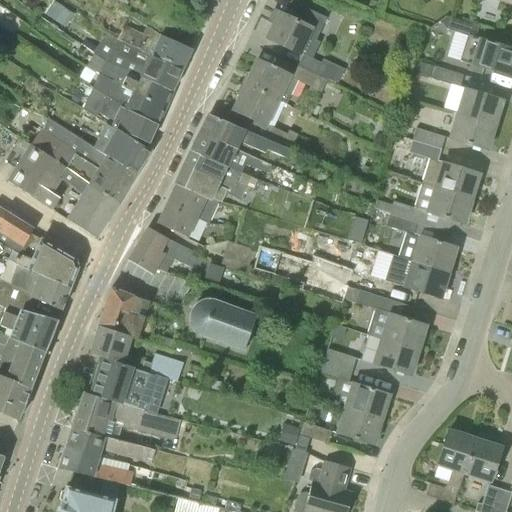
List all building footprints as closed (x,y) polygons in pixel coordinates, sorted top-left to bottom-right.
[(367,0),(365,8),(374,12),(377,3),(367,0)] [(274,26),(267,39),(301,55),(308,40),(314,43),(326,19),(300,6),(293,21),(275,12),(270,24),(274,26)] [(450,17),(446,30),(467,37),(460,61),(509,77),(511,66),(511,49),(476,38),(479,27),(450,17)] [(125,27),(118,40),(183,69),(191,50),(176,43),(157,34),(146,27),(143,34),(125,27)] [(106,33),(93,54),(94,55),(105,61),(112,64),(120,68),(141,78),(172,92),(183,69),(118,40),(106,33)] [(94,55),(86,67),(99,75),(112,82),(121,87),(122,87),(122,89),(165,108),(172,92),(141,78),(120,68),(112,64),(105,61),(94,55)] [(303,56),(297,67),(325,79),(332,64),(323,60),(321,64),(303,56)] [(247,73),(241,85),(279,103),(286,106),(297,81),(292,78),(257,61),(251,75),(247,73)] [(292,78),(297,81),(310,87),(308,91),(317,95),(325,79),(297,67),(292,78)] [(435,67),(431,80),(459,88),(463,76),(435,67)] [(99,75),(92,88),(123,107),(122,110),(157,125),(165,108),(122,89),(122,87),(121,87),(112,82),(99,75)] [(240,97),(233,111),(267,127),(279,103),(241,85),(236,96),(240,97)] [(91,88),(81,109),(97,119),(99,114),(112,124),(111,127),(117,130),(148,145),(157,125),(122,110),(123,107),(92,88),(92,89),(91,88)] [(463,89),(456,114),(494,126),(502,101),(463,89)] [(456,114),(448,139),(486,151),(494,126),(456,114)] [(209,115),(200,134),(237,150),(240,143),(264,153),(266,150),(285,158),(289,151),(263,139),(209,115)] [(48,120),(40,132),(31,146),(53,160),(80,180),(118,203),(127,189),(136,175),(100,152),(100,151),(94,147),(93,149),(80,143),(81,141),(48,120)] [(106,124),(94,147),(100,151),(100,152),(136,175),(150,152),(117,130),(111,127),(106,124)] [(270,126),(263,139),(289,151),(291,152),(298,135),(289,131),(287,135),(270,126)] [(416,129),(412,141),(441,149),(444,137),(416,129)] [(200,134),(191,152),(241,174),(245,165),(268,174),(271,166),(237,151),(237,150),(200,134)] [(31,197),(53,160),(31,146),(19,138),(5,163),(16,170),(8,183),(31,197)] [(412,141),(408,153),(428,159),(431,159),(437,161),(441,149),(412,141)] [(191,152),(184,166),(189,169),(189,167),(207,176),(217,181),(235,188),(237,184),(241,174),(191,152)] [(471,200),(478,174),(437,161),(431,159),(428,159),(421,183),(433,188),(471,200)] [(118,203),(80,180),(53,160),(31,197),(30,197),(51,211),(60,199),(52,195),(61,180),(84,197),(68,221),(95,239),(118,203)] [(240,201),(246,187),(237,184),(235,188),(217,181),(207,176),(189,167),(189,169),(184,166),(175,184),(212,202),(213,200),(221,203),(225,193),(240,201)] [(212,202),(175,184),(166,206),(208,225),(217,205),(212,202)] [(463,225),(471,200),(433,188),(425,212),(425,213),(463,225)] [(389,215),(392,206),(377,202),(374,210),(389,215)] [(393,202),(392,206),(389,215),(421,224),(425,213),(425,212),(393,202)] [(188,239),(197,220),(165,206),(157,224),(188,239)] [(31,229),(0,209),(0,242),(6,246),(19,254),(34,229),(31,228),(31,229)] [(418,237),(421,224),(389,215),(385,227),(407,233),(418,237)] [(364,228),(352,224),(349,235),(361,239),(364,228)] [(204,279),(209,263),(191,256),(193,252),(167,241),(168,240),(148,230),(129,261),(132,261),(123,284),(158,298),(166,274),(173,260),(193,269),(190,274),(204,279)] [(447,274),(456,248),(418,237),(407,233),(400,257),(447,274)] [(48,276),(62,253),(41,241),(33,260),(31,259),(31,260),(19,254),(6,246),(18,254),(15,261),(26,266),(48,276)] [(251,263),(254,252),(250,251),(251,249),(228,242),(224,255),(251,263)] [(440,299),(447,274),(400,257),(364,246),(360,260),(406,275),(402,287),(440,299)] [(71,287),(77,269),(74,260),(62,253),(48,276),(71,287)] [(251,263),(224,255),(220,267),(248,275),(251,263)] [(71,287),(48,276),(26,266),(15,261),(14,263),(17,266),(10,283),(33,292),(30,298),(36,300),(62,311),(71,287)] [(10,284),(0,280),(0,306),(19,314),(17,318),(4,313),(0,323),(0,326),(6,329),(4,335),(46,351),(57,321),(32,315),(36,300),(30,298),(33,292),(10,283),(10,284)] [(384,312),(387,300),(388,300),(348,288),(345,298),(356,301),(355,303),(376,310),(384,312)] [(146,311),(149,302),(110,289),(98,326),(113,331),(132,338),(136,340),(144,318),(138,316),(140,309),(146,311)] [(242,351),(255,316),(212,301),(210,300),(204,300),(201,301),(198,303),(194,306),(190,312),(190,315),(189,321),(191,327),(192,329),(194,332),(199,336),(242,351)] [(425,326),(387,313),(379,339),(417,351),(425,326)] [(144,361),(127,355),(132,338),(113,331),(98,326),(90,354),(103,359),(141,371),(144,361)] [(4,336),(0,334),(0,345),(5,347),(0,359),(0,376),(31,390),(46,351),(4,335),(4,336)] [(172,350),(175,342),(152,335),(149,343),(172,350)] [(409,376),(417,351),(379,339),(371,365),(409,376)] [(352,371),(356,359),(327,350),(323,362),(352,371)] [(172,381),(178,365),(150,355),(147,364),(153,367),(151,375),(156,376),(172,381)] [(141,371),(103,359),(91,396),(121,405),(145,412),(156,376),(151,375),(141,371)] [(348,383),(348,382),(352,371),(323,362),(320,374),(339,380),(348,383)] [(0,414),(19,422),(31,390),(0,376),(0,414)] [(348,383),(339,380),(331,404),(343,408),(381,420),(389,395),(348,382),(348,383)] [(176,442),(180,421),(145,412),(121,405),(91,396),(84,393),(71,429),(108,438),(113,422),(122,425),(122,427),(176,442)] [(373,446),(381,420),(343,408),(335,433),(373,446)] [(303,423),(299,435),(309,439),(328,445),(331,432),(303,423)] [(154,451),(108,439),(108,438),(71,429),(65,449),(99,458),(103,448),(106,453),(145,463),(146,459),(152,461),(154,451)] [(463,436),(448,431),(437,465),(452,469),(447,485),(443,488),(430,484),(426,496),(453,505),(458,489),(463,475),(475,435),(464,431),(463,436)] [(489,484),(501,448),(486,443),(488,439),(475,435),(463,475),(489,484)] [(304,453),(309,439),(300,437),(295,450),(304,453)] [(96,468),(99,458),(65,449),(58,469),(72,472),(104,480),(103,480),(153,492),(154,478),(103,466),(96,468)] [(344,491),(350,469),(325,460),(319,481),(314,480),(306,508),(316,511),(346,511),(351,494),(344,491)] [(100,495),(103,480),(104,480),(72,472),(68,488),(66,487),(65,491),(61,492),(60,499),(62,502),(59,511),(113,511),(116,500),(100,495)] [(195,502),(198,492),(187,489),(185,499),(195,502)] [(505,511),(511,493),(499,489),(491,511),(505,511)] [(204,496),(202,503),(215,507),(217,499),(204,496)]
